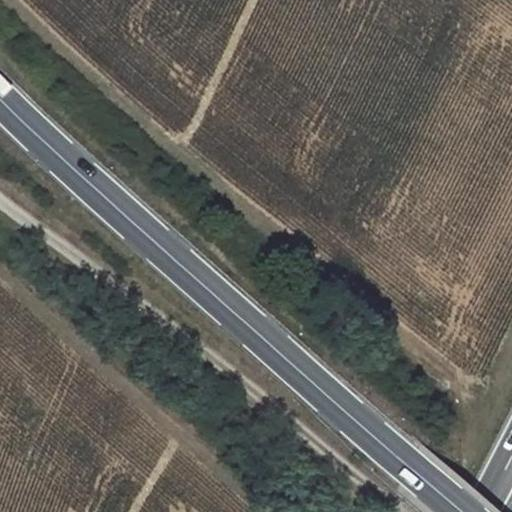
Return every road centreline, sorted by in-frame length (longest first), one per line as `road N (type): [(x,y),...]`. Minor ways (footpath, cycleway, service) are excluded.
road 1 (trunk): [(0,99),(458,511)]
road 2 (track): [(0,202),(388,511)]
road 3 (track): [(267,511),(0,268)]
